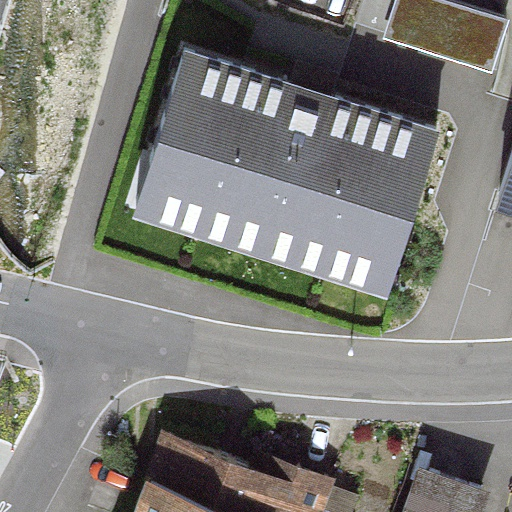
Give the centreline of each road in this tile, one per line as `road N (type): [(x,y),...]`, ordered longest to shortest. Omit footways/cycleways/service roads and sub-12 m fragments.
road 1 (residential): [(511,368),(404,374),(230,359),(101,330)]
road 2 (residential): [(101,330),(6,511)]
